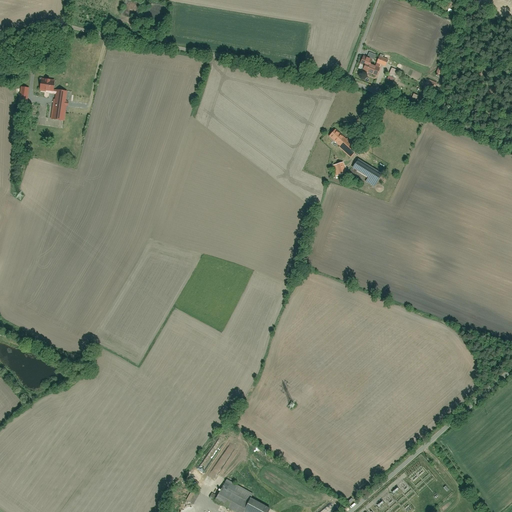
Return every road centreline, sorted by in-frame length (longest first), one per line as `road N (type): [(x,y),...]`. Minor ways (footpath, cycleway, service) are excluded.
road 1 (residential): [(68,20),(348,82)]
road 2 (residential): [(349,511),(511,368)]
road 3 (residential): [(348,82),(511,146)]
